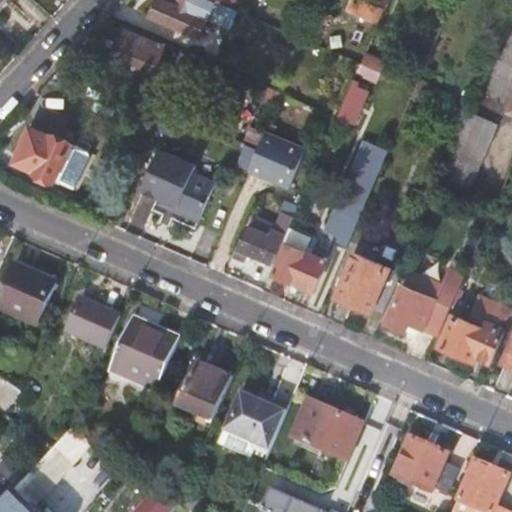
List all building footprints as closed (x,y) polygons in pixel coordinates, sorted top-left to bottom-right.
[(232,26),(240,7),(224,0),(183,0),(181,4),(171,0),(160,0),(153,16),(203,37),(212,17),(232,26)] [(353,0),(349,10),(381,23),(388,7),(372,0),(353,0)] [(132,29),(116,65),(161,84),(171,61),(161,57),(166,44),(132,29)] [(368,52),(364,63),(384,72),(388,61),(368,52)] [(378,82),(384,72),(364,63),(363,62),(358,74),(378,82)] [(371,90),(354,83),(339,116),(357,124),(371,90)] [(170,85),(168,99),(190,102),(192,87),(170,85)] [(447,138),(458,144),(472,111),(460,106),(447,138)] [(501,121),(473,109),(472,111),(458,144),(441,183),(469,195),(501,121)] [(32,125),(19,156),(22,163),(60,179),(75,143),(32,125)] [(308,147),(268,130),(251,169),(291,186),(308,147)] [(330,247),(346,254),(390,151),(363,139),(322,235),(333,239),(330,247)] [(219,180),(197,170),(200,164),(163,147),(145,189),(164,197),(181,204),(178,209),(202,219),(219,180)] [(181,204),(164,197),(162,202),(178,209),(181,204)] [(250,254),(275,265),(286,239),(293,223),(296,217),(282,211),(272,235),(249,225),(238,254),(248,259),(250,254)] [(316,232),(293,223),(286,239),(289,240),(276,272),(316,289),(327,262),(307,253),(316,232)] [(375,306),(386,311),(412,251),(400,246),(391,266),(356,252),(338,295),(372,311),(375,306)] [(19,263),(0,307),(42,326),(61,281),(19,263)] [(427,326),(442,332),(452,310),(461,288),(467,273),(450,266),(436,297),(403,283),(388,320),(407,328),(411,321),(426,327),(427,326)] [(476,361),(478,355),(494,362),(511,321),(511,308),(483,296),(473,319),(456,311),(442,345),(476,361)] [(70,330),(110,349),(123,320),(97,308),(99,303),(85,297),(70,330)] [(114,370),(160,391),(184,336),(136,316),(114,370)] [(180,412),(214,427),(237,375),(202,359),(180,412)] [(0,403),(8,409),(25,391),(0,372),(0,403)] [(272,451),(289,411),(243,390),(225,431),(272,451)] [(313,397),(296,436),(349,458),(366,421),(313,397)] [(451,452),(415,436),(398,474),(434,490),(437,485),(452,492),(462,468),(446,461),(451,452)] [(392,463),(374,456),(372,461),(389,468),(392,463)] [(476,456),(452,511),(454,511),(511,511),(511,507),(498,501),(511,471),(476,456)] [(0,507),(20,486),(25,481),(4,460),(0,464),(0,507)] [(133,511),(174,511),(182,504),(167,493),(128,465),(127,464),(122,471),(150,493),(133,511)] [(175,483),(167,493),(182,504),(187,491),(175,483)] [(272,484),(260,511),(334,511),(336,510),(272,484)] [(48,511),(20,486),(0,507),(0,511),(48,511)] [(196,511),(205,502),(188,489),(187,491),(182,504),(193,511),(196,511)]
